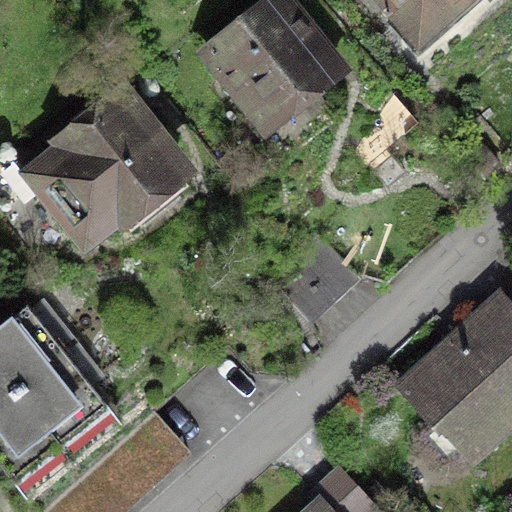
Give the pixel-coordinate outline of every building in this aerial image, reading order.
[(263,122),(335,65),(282,0),(269,0),(206,51),(263,122)] [(379,0),(408,32),(438,5),(447,16),(464,0),(379,0)] [(83,246),(182,170),(123,94),(23,171),(17,162),(0,175),(0,192),(9,204),(35,184),(83,246)] [(312,228),(288,251),(332,296),(356,273),(312,228)] [(288,251),(265,273),(308,319),(332,296),(288,251)] [(500,413),(511,402),(511,293),(504,300),(499,295),(398,386),(437,428),(440,424),(470,457),(509,423),(500,413)] [(0,464),(6,473),(102,397),(25,302),(0,321),(0,464)] [(38,511),(122,511),(192,450),(154,408),(38,511)] [(380,511),(382,511),(340,468),(312,492),(320,500),(306,511),(380,511)]
